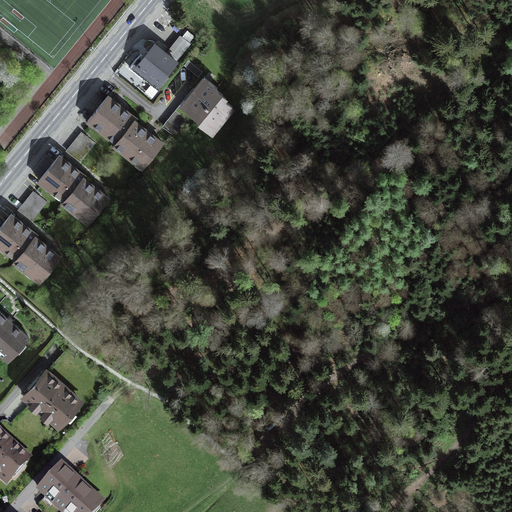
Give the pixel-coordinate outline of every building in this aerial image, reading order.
[(133,64),(130,68),(155,88),(176,62),(155,44),(144,57),(141,55),(138,57),(135,61),(133,64)] [(205,78),(186,101),(191,105),(189,108),(195,113),(199,116),(197,117),(208,126),(210,124),(215,128),(232,106),(224,100),(226,98),(222,96),(223,95),(216,89),(217,88),(205,78)] [(88,120),(116,143),(135,121),(136,119),(108,96),(88,120)] [(176,137),(195,113),(189,108),(191,105),(186,101),(164,127),(176,137)] [(115,145),(143,168),(162,143),(135,121),(116,143),(115,145)] [(73,145),(85,155),(95,143),(83,133),(73,145)] [(85,155),(73,145),(68,152),(80,162),(85,155)] [(39,180),(64,201),(83,177),(85,175),(59,155),(39,180)] [(63,202),(88,223),(108,197),(83,177),(64,201),(63,202)] [(25,204),(37,214),(47,202),(35,192),(25,204)] [(37,214),(25,204),(19,211),(32,221),(37,214)] [(0,246),(2,248),(16,259),(35,236),(36,234),(11,214),(0,227),(0,246)] [(14,261),(40,282),(60,256),(35,236),(16,259),(14,261)] [(10,321),(0,311),(0,348),(10,358),(28,337),(10,321)] [(25,395),(58,424),(80,400),(46,370),(25,395)] [(0,476),(7,482),(28,458),(0,433),(0,476)] [(92,511),(102,502),(61,466),(40,491),(47,497),(48,496),(55,501),(53,503),(63,511),(65,511),(66,511),(92,511)]
